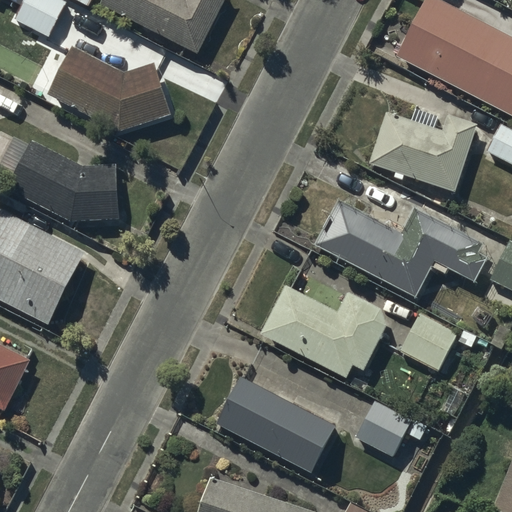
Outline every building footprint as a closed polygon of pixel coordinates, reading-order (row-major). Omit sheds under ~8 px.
[(18,0),(23,2),(15,18),(49,35),(66,0),(18,0)] [(101,0),(197,49),(221,0),(101,0)] [(511,35),(444,0),(424,0),(397,52),(511,111),(511,35)] [(72,43),(48,91),(120,127),(171,110),(154,61),(126,70),(72,43)] [(443,126),(386,107),(368,159),(395,169),(393,174),(401,176),(403,172),(453,189),(476,122),(448,112),(443,126)] [(511,128),(501,123),(487,149),(511,161),(511,128)] [(486,136),(475,132),(471,144),(481,148),(486,136)] [(119,217),(117,162),(86,163),(31,137),(7,186),(72,219),(119,217)] [(403,230),(338,197),(315,242),(416,294),(434,258),(474,279),(485,256),(477,252),(483,241),(415,206),(403,230)] [(0,294),(50,319),(84,250),(0,207),(0,294)] [(511,239),(509,238),(490,276),(511,286),(511,239)] [(338,308),(285,281),(260,331),(347,375),(353,363),(362,368),(386,322),(382,307),(348,290),(338,308)] [(459,331),(421,310),(401,348),(439,368),(459,331)] [(511,328),(500,323),(491,340),(502,346),(511,328)] [(476,335),(464,330),(460,339),(472,345),(476,335)] [(0,341),(0,404),(5,407),(31,358),(0,341)] [(335,423),(242,374),(217,420),(311,470),(335,423)] [(465,393),(452,387),(442,407),(454,413),(465,393)] [(412,418),(375,399),(356,435),(393,454),(412,418)] [(426,425),(415,419),(409,431),(420,437),(426,425)] [(511,511),(511,460),(494,506),(509,511),(511,511)] [(315,511),(316,511),(212,476),(199,511),(315,511)] [(372,511),(351,501),(345,511),(372,511)]
